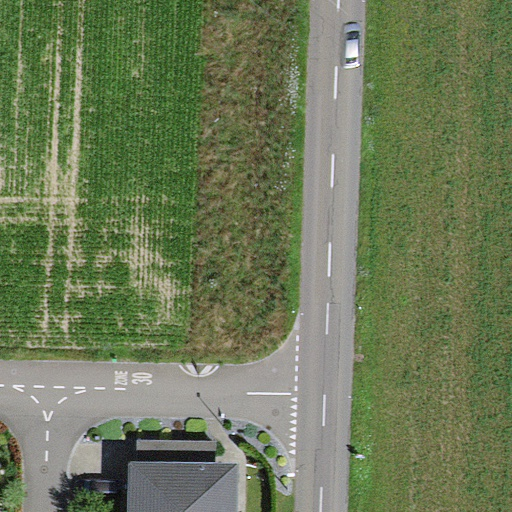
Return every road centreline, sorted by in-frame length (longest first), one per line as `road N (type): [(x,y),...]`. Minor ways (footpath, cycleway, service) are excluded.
road 1 (tertiary): [(326,399),(339,0)]
road 2 (residential): [(44,382),(326,399)]
road 3 (residential): [(42,511),(44,382)]
